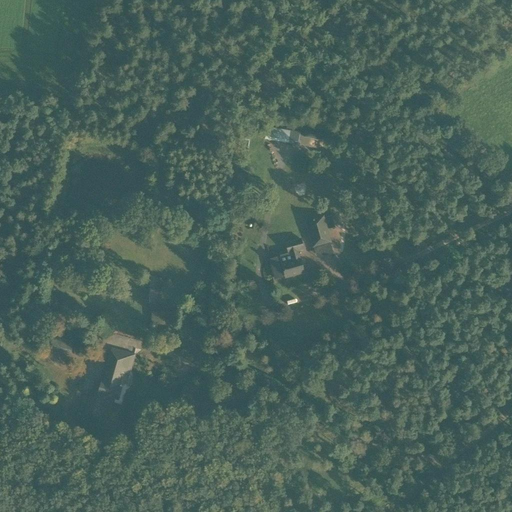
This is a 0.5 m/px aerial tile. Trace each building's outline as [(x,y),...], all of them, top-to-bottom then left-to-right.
[(269,136),(296,142),(298,132),(271,126),(269,136)] [(305,221),(312,248),(331,243),(324,216),(305,221)] [(285,278),(303,273),(297,251),(303,250),(300,239),(285,243),(288,254),(280,256),(280,258),(276,259),(276,258),(270,260),(275,279),(281,278),(281,277),(284,276),(285,278)] [(166,254),(166,267),(186,268),(186,255),(166,254)] [(148,304),(163,304),(163,288),(147,288),(148,304)] [(151,325),(175,325),(175,312),(151,312),(151,325)] [(101,384),(95,382),(85,416),(100,420),(105,398),(118,401),(122,388),(119,387),(123,374),(128,375),(134,356),(111,350),(102,384),(101,384)]
